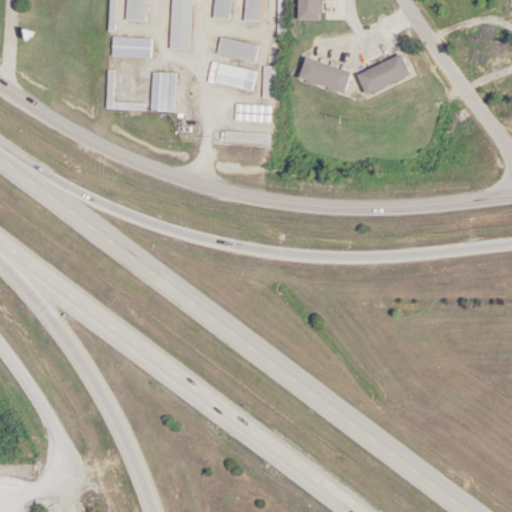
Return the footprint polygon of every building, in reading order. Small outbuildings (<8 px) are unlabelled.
[(145,22),(145,0),(125,0),(125,21),(145,22)] [(170,0),(169,50),(188,50),(190,0),(170,0)] [(230,0),(213,0),(212,19),(229,20),(230,0)] [(259,23),(260,0),(244,0),(243,22),(259,23)] [(276,0),(276,40),(286,40),(286,0),(276,0)] [(150,58),(150,38),(111,38),(111,58),(150,58)] [(216,54),(253,64),(257,47),(220,38),(216,54)] [(365,95),(409,76),(401,56),(356,74),(365,95)] [(297,80),(342,95),(349,73),(304,58),(297,80)] [(252,92),(256,72),(211,64),(207,83),(252,92)] [(275,98),(275,67),(262,67),(262,98),(275,98)] [(174,74),(151,73),(150,112),(173,113),(174,74)] [(270,106),(234,106),(234,123),(270,124),(270,106)] [(268,134),(224,134),(224,143),(268,143),(268,134)]
